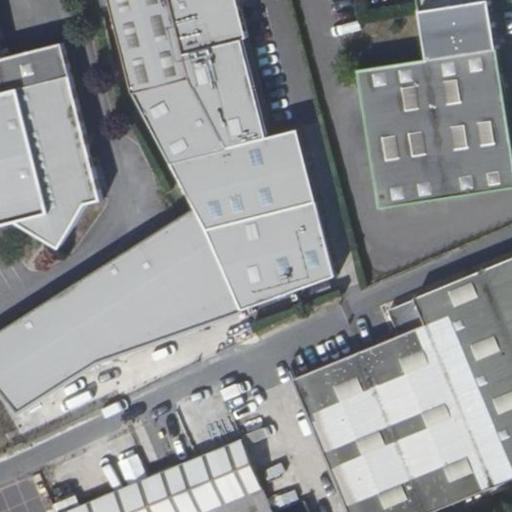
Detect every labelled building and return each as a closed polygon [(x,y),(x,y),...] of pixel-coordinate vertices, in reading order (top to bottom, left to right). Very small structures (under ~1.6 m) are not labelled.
[(252,327),(341,286),(302,139),(300,134),(275,141),(249,43),(238,0),(109,0),(134,98),(191,200),(211,235),(215,246),(242,306),(252,327)] [(421,0),(423,11),(487,1),(491,0),(421,0)] [(511,186),(511,140),(498,49),(494,50),(487,1),(423,11),(430,58),(361,69),(380,206),(511,186)] [(0,45),(0,227),(27,221),(73,247),(95,203),(104,201),(64,43),(3,57),(0,45)] [(98,359),(242,306),(215,246),(211,235),(191,200),(0,325),(0,397),(12,415),(98,359)] [(511,256),(386,314),(397,341),(428,330),(493,486),(511,478),(511,256)] [(432,511),(493,486),(428,330),(397,341),(293,385),(349,511),(432,511)] [(272,511),(243,441),(69,511),(272,511)]
